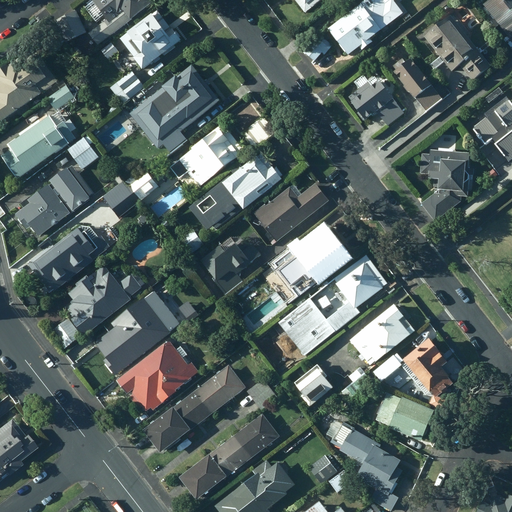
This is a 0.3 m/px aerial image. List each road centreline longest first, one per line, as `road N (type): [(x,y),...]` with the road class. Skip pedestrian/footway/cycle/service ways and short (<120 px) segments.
road 1 (residential): [(222,0),(504,366)]
road 2 (tertiary): [(0,328),(93,448)]
